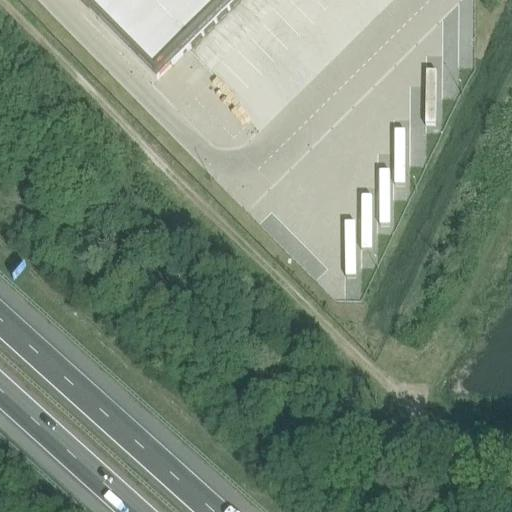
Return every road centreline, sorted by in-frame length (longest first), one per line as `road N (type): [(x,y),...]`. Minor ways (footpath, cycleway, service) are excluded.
road 1 (motorway): [(214,511),(0,317)]
road 2 (motorway): [(0,389),(136,511)]
road 3 (track): [(369,449),(511,461)]
